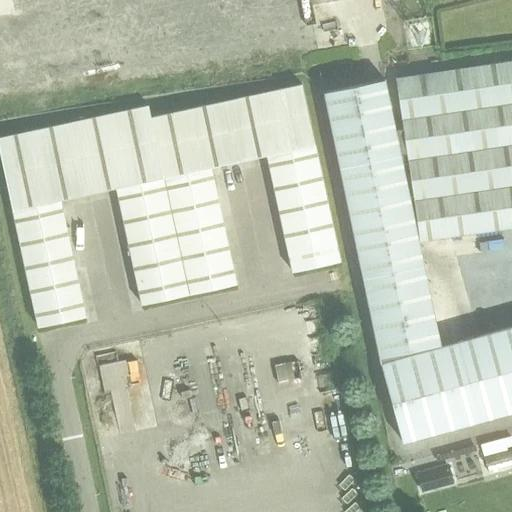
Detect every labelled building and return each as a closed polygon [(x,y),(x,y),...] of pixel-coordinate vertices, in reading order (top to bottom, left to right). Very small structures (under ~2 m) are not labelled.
[(359,85),(323,92),(402,442),(511,411),(511,326),(440,346),(430,296),(400,156),(406,155),(420,241),(500,229),(511,227),(511,61),(395,78),(403,129),(395,130),(384,79),(359,85)] [(301,84),(225,101),(238,160),(266,154),(314,144),(301,84)] [(150,117),(148,105),(0,137),(0,154),(12,210),(60,199),(116,187),(163,177),(210,166),(238,160),(225,101),(150,117)] [(324,190),(314,144),(266,154),(276,201),(324,190)] [(220,213),(210,166),(163,177),(168,200),(173,223),(220,213)] [(168,200),(163,177),(116,187),(121,210),(168,200)] [(324,190),(276,201),(281,224),(329,214),(324,190)] [(60,199),(12,210),(17,232),(65,222),(60,199)] [(173,223),(168,200),(121,210),(126,233),(173,223)] [(220,213),(173,223),(178,247),(226,236),(220,213)] [(334,237),(329,214),(281,224),(286,248),(334,237)] [(70,246),(65,222),(17,232),(22,256),(70,246)] [(173,223),(126,233),(131,257),(178,247),(173,223)] [(231,260),(226,236),(178,247),(183,270),(231,260)] [(334,237),(286,248),(292,272),(340,261),(334,237)] [(468,258),(491,256),(490,241),(467,243),(468,258)] [(75,269),(70,246),(22,256),(27,279),(75,269)] [(178,247),(131,257),(136,280),(183,270),(178,247)] [(231,260),(183,270),(188,294),(236,284),(231,260)] [(75,269),(27,279),(32,303),(80,292),(75,269)] [(183,270),(136,280),(141,304),(188,294),(183,270)] [(85,316),(80,292),(32,303),(38,327),(85,316)] [(105,347),(86,353),(88,361),(107,356),(105,347)] [(126,381),(121,356),(83,364),(88,389),(126,381)] [(264,384),(289,379),(284,359),(260,364),(264,384)] [(318,371),(305,373),(308,392),(321,391),(318,371)] [(105,432),(121,429),(112,385),(96,389),(105,432)] [(35,511),(13,416),(0,419),(0,511),(35,511)] [(511,449),(483,458),(485,465),(486,464),(510,458),(511,457),(511,449)] [(432,471),(417,475),(421,490),(437,486),(432,471)]
